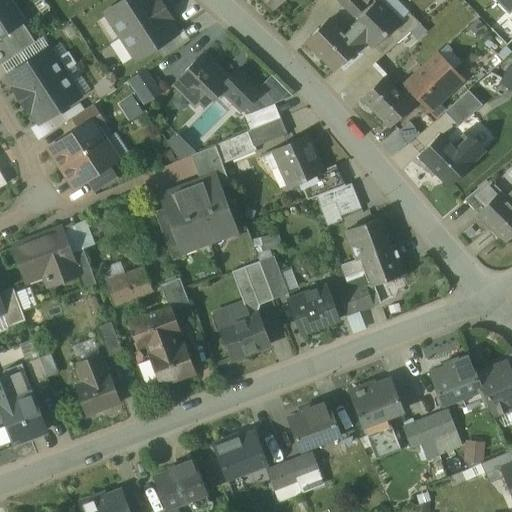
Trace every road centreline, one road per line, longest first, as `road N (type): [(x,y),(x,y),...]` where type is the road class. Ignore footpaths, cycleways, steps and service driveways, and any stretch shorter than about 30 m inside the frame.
road 1 (residential): [(491,302),(0,485)]
road 2 (residential): [(215,0),(311,85),(491,302)]
road 3 (residential): [(0,228),(32,200),(21,149),(0,114)]
